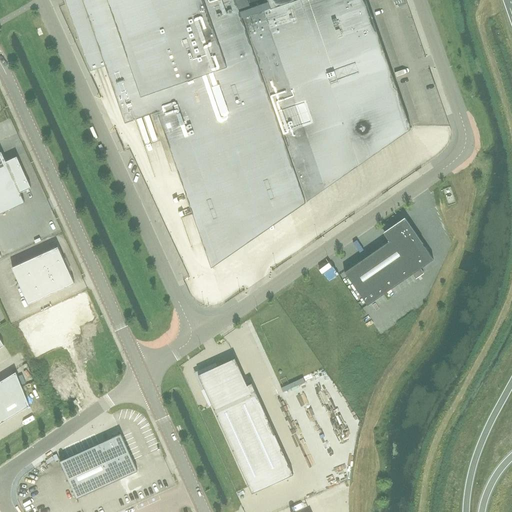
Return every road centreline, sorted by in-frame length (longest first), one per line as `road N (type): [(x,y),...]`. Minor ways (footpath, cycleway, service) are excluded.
road 1 (unclassified): [(195,339),(450,166),(467,144),(419,0)]
road 2 (unclassified): [(40,0),(195,339)]
road 3 (tertiary): [(143,377),(0,63)]
road 4 (unclassified): [(0,477),(143,377)]
road 5 (tertiary): [(203,511),(143,377)]
road 6 (trunk): [(511,381),(474,458),(466,511)]
